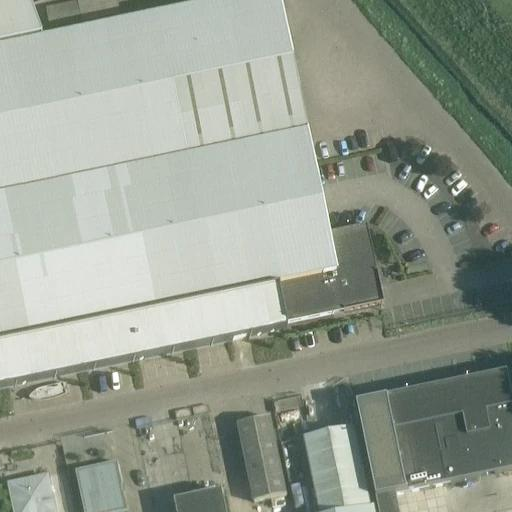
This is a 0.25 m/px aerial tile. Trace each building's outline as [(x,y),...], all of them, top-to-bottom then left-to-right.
[(0,0),(0,391),(284,332),(283,326),(381,306),(365,227),(326,236),(276,0),(239,0),(40,42),(23,0),(0,0)] [(371,123),(350,129),(352,138),(374,133),(371,123)] [(357,407),(376,501),(395,497),(408,495),(447,487),(511,473),(511,400),(507,376),(357,407)] [(254,505),(286,499),(269,420),(238,427),(254,505)] [(304,441),(319,511),(373,511),(370,511),(354,431),(304,441)] [(126,511),(117,465),(116,465),(75,474),(83,511),(126,511)] [(54,511),(48,479),(37,481),(9,487),(14,511),(54,511)] [(175,504),(176,511),(226,511),(222,494),(175,504)]
